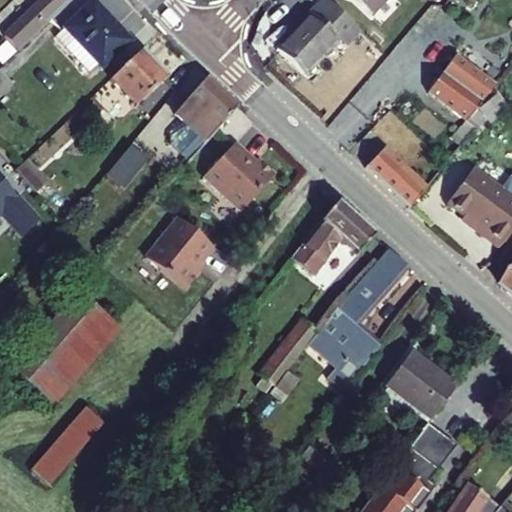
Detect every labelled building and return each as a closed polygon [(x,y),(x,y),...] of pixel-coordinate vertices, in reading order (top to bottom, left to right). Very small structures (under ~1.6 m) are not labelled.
[(62,0),(32,0),(0,31),(13,45),(62,0)] [(99,63),(128,36),(94,0),(88,0),(63,23),(99,63)] [(321,0),(311,12),(316,16),(328,3),(325,0),(321,0)] [(356,0),(371,14),(383,0),(356,0)] [(511,0),(465,0),(475,7),(480,0),(498,0),(511,10),(511,0)] [(276,49),(304,76),(338,40),(344,46),(359,31),(328,3),(316,16),(311,12),(276,49)] [(133,104),(164,76),(138,47),(108,76),(133,104)] [(460,116),(490,80),(452,49),(423,86),(460,116)] [(192,129),(201,137),(230,104),(198,75),(169,109),(185,122),(178,130),(185,137),(192,129)] [(471,124),(460,116),(447,133),(456,141),(471,124)] [(197,173),(235,207),(268,170),(251,155),(247,159),(239,152),(240,151),(227,139),(197,173)] [(128,141),(105,172),(124,186),(147,155),(128,141)] [(363,160),(407,200),(423,181),(380,143),(363,160)] [(511,219),(511,191),(470,161),(444,196),(461,209),(484,224),(481,229),(497,240),(511,219)] [(35,217),(0,179),(0,209),(20,231),(35,217)] [(286,249),(306,266),(336,233),(351,246),(367,227),(329,195),(286,249)] [(461,209),(458,212),(481,229),(484,224),(461,209)] [(206,243),(171,214),(138,253),(177,285),(192,267),(187,263),(206,243)] [(327,305),(313,324),(311,325),(305,333),(332,357),(324,368),(342,383),(376,337),(352,315),(404,259),(383,241),(326,303),(327,305)] [(32,381),(57,402),(123,327),(99,305),(32,381)] [(305,333),(311,325),(297,314),(253,369),(266,381),(271,376),(283,361),(305,333)] [(379,383),(423,417),(449,382),(405,348),(379,383)] [(502,361),(511,368),(511,366),(511,356),(509,354),(502,361)] [(293,369),(283,361),(271,376),(281,384),(293,369)] [(34,468),(51,482),(103,416),(86,403),(34,468)] [(407,439),(352,511),(393,511),(397,507),(403,511),(406,511),(433,477),(427,472),(435,460),(407,439)] [(436,511),(466,511),(475,500),(480,503),(487,509),(495,499),(497,497),(494,495),(489,490),(485,488),(465,473),(436,511)] [(511,507),(511,492),(505,487),(497,497),(495,499),(509,511),(511,507)] [(495,499),(487,509),(490,511),(511,511),(511,507),(509,511),(495,499)]
